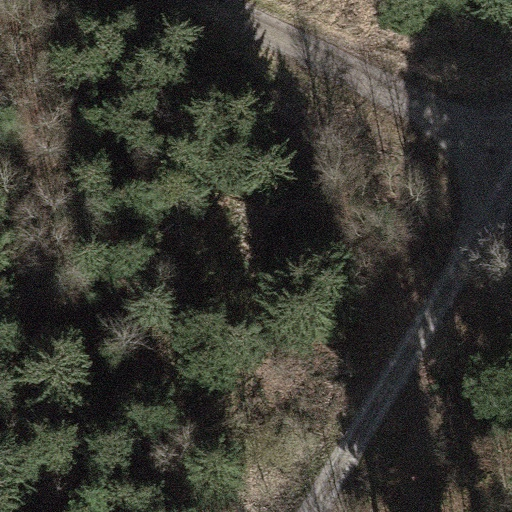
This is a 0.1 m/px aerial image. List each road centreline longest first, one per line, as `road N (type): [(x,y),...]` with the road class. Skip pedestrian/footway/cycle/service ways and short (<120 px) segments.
road 1 (track): [(317,511),(511,192)]
road 2 (track): [(511,148),(198,0)]
